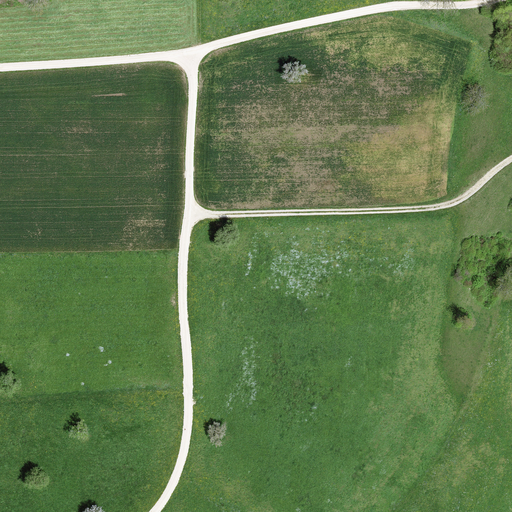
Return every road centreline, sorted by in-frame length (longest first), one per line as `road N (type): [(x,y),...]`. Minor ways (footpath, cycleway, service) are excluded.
road 1 (track): [(511,159),(442,208),(189,215)]
road 2 (track): [(190,54),(360,11),(492,0)]
road 3 (track): [(154,511),(184,436),(189,215)]
road 4 (track): [(0,66),(190,54)]
road 5 (track): [(189,215),(190,54)]
